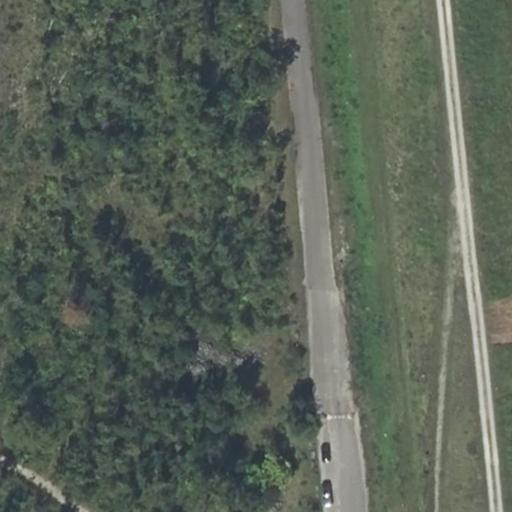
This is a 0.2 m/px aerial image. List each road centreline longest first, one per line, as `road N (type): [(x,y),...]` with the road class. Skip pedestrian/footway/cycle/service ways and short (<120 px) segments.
road 1 (unclassified): [(341,511),(291,0)]
road 2 (track): [(497,511),(448,0)]
